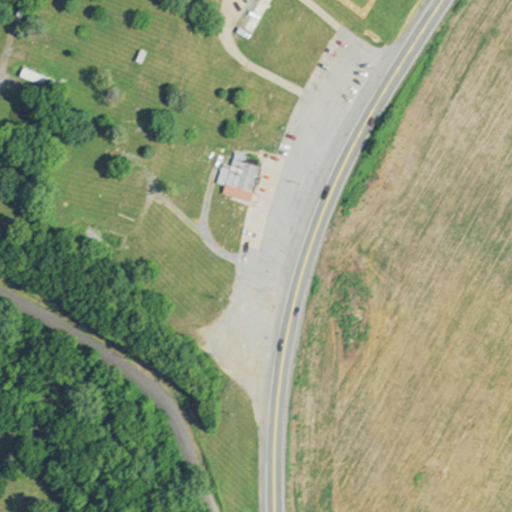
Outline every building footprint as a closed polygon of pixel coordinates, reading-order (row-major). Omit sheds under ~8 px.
[(277,0),(254,0),(243,23),(260,32),(277,0)] [(72,35),(75,28),(43,17),(40,25),(72,35)] [(75,57),(35,44),(32,52),(72,65),(75,57)] [(65,91),(68,82),(27,71),(25,80),(65,91)] [(165,132),(128,119),(125,128),(162,141),(165,132)] [(153,170),(156,161),(114,144),(110,153),(153,170)] [(267,167),(254,163),(256,157),(241,153),(238,167),(228,164),(223,184),(233,187),(232,189),(260,196),(267,167)] [(140,201),(104,186),(101,194),(136,209),(140,201)] [(130,239),(80,222),(77,231),(126,248),(130,239)]
